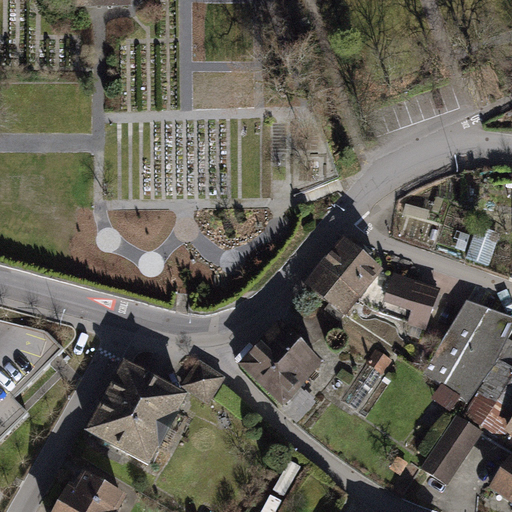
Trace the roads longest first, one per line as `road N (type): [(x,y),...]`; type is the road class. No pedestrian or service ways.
road 1 (residential): [(182,330),(345,481),(416,511)]
road 2 (residential): [(182,330),(243,325),(293,281),(352,209)]
road 3 (residential): [(35,511),(141,319)]
road 4 (residential): [(511,292),(418,260),(352,209)]
road 5 (residential): [(352,209),(383,178),(452,147),(511,148)]
road 6 (residential): [(0,282),(141,319)]
